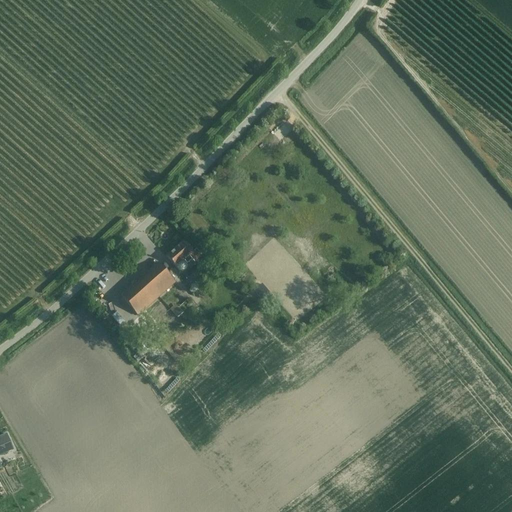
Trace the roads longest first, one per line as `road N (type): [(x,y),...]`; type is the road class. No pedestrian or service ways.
road 1 (unclassified): [(0,343),(144,224),(365,0)]
road 2 (track): [(277,92),(511,371)]
